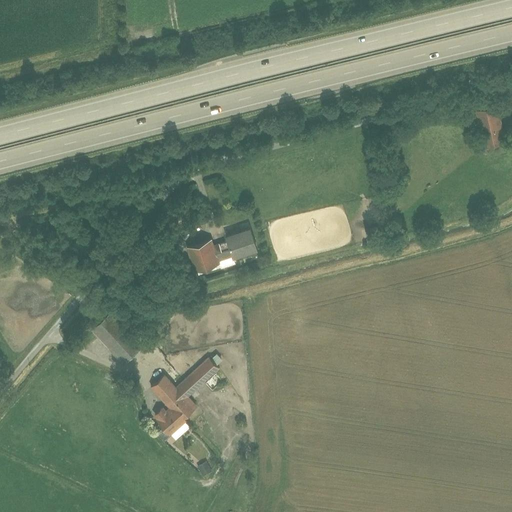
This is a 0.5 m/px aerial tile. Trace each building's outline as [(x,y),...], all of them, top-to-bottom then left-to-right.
[(499,108),(475,112),(481,150),(504,147),(499,108)] [(185,246),(193,272),(259,252),(251,226),(225,234),(227,240),(215,244),(213,237),(185,246)] [(115,308),(93,329),(124,363),(146,342),(115,308)] [(164,373),(150,387),(166,404),(153,416),(170,434),(199,407),(189,397),(204,383),(210,390),(221,379),(215,373),(221,367),(209,354),(176,385),(164,373)] [(207,460),(198,465),(204,476),(213,471),(207,460)]
